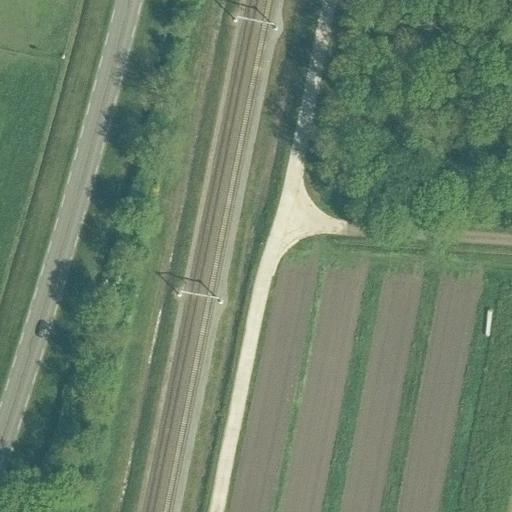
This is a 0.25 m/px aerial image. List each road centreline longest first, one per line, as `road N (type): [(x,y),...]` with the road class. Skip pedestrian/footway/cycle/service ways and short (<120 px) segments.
road 1 (track): [(216,511),(259,287),(283,225),(330,0)]
road 2 (secondary): [(0,447),(131,0)]
road 3 (track): [(283,225),(511,240)]
